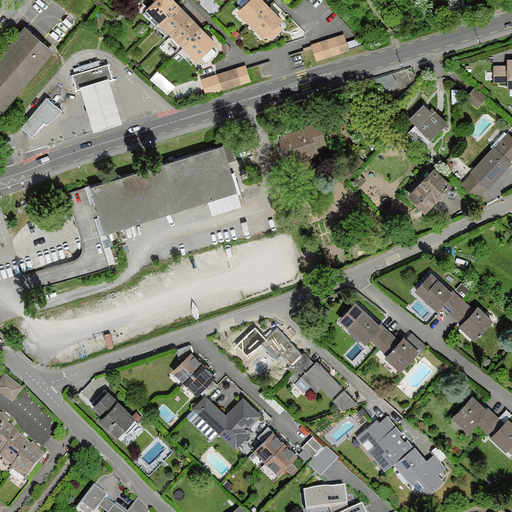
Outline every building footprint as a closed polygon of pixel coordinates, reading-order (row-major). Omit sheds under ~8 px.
[(157,0),(145,12),(194,62),(211,45),(166,0),(157,0)] [(251,0),(239,13),(264,37),(267,33),(272,39),(281,29),(276,24),(280,20),(259,0),(251,0)] [(52,52),(21,27),(0,53),(0,113),(1,114),(52,52)] [(349,50),(344,35),(314,45),(318,59),(349,50)] [(203,57),(208,62),(224,45),(219,41),(203,57)] [(511,59),(508,60),(508,65),(494,65),(494,83),(508,83),(509,89),(511,89),(511,59)] [(110,80),(114,79),(109,63),(71,75),(76,91),(82,89),(110,80)] [(245,68),(204,80),(208,94),(249,82),(245,68)] [(170,92),(177,84),(160,69),(153,77),(170,92)] [(398,83),(393,74),(370,80),(383,97),(398,83)] [(110,80),(82,89),(88,108),(95,131),(123,123),(116,100),(110,80)] [(487,99),(475,88),(466,99),(478,110),(487,99)] [(63,110),(50,99),(30,123),(40,131),(63,110)] [(448,124),(434,108),(431,111),(426,106),(412,119),(418,125),(409,134),(423,148),(448,124)] [(328,144),(321,120),(300,126),(301,128),(280,135),(289,164),(321,154),(319,147),(328,144)] [(511,160),(511,159),(511,158),(511,134),(509,132),(472,171),(473,173),(464,183),(479,197),(488,187),(490,189),(511,166),(511,160)] [(223,145),(92,187),(107,232),(117,229),(238,191),(223,145)] [(396,155),(386,165),(395,175),(405,165),(396,155)] [(455,185),(437,168),(410,195),(427,213),(455,185)] [(367,247),(356,251),(360,261),(375,254),(372,247),(367,249),(367,247)] [(446,288),(431,274),(417,289),(438,309),(442,304),(463,325),(461,327),(475,340),(491,323),(478,311),(475,313),(447,286),(446,288)] [(399,343),(355,303),(340,319),(365,342),(369,338),(388,355),(399,343)] [(332,398),(343,388),(318,361),(315,363),(305,352),(303,354),(278,328),(266,339),(255,328),(237,345),(249,356),(263,344),(276,359),(281,354),(291,365),(289,368),(294,373),(290,378),(295,383),(301,378),(316,393),(321,388),(332,398)] [(405,340),(403,338),(399,343),(388,355),(386,358),(400,370),(419,349),(421,351),(426,346),(411,333),(405,340)] [(192,353),(173,371),(198,396),(216,377),(192,353)] [(5,374),(0,379),(0,391),(13,401),(23,388),(5,374)] [(359,404),(345,391),(335,401),(343,409),(359,404)] [(104,415),(101,418),(118,436),(136,418),(119,401),(117,403),(106,393),(94,404),(104,415)] [(499,417),(474,395),(454,418),(471,433),(479,425),(486,432),(499,417)] [(262,415),(244,398),(227,416),(207,398),(195,410),(220,434),(236,450),(254,432),(250,428),(262,415)] [(213,442),(220,434),(195,410),(188,418),(213,442)] [(362,425),(369,419),(361,411),(355,416),(362,425)] [(27,479),(44,457),(6,427),(9,423),(0,415),(0,455),(2,457),(1,459),(14,469),(12,472),(19,477),(21,474),(27,479)] [(377,419),(357,436),(363,443),(369,438),(374,445),(368,451),(386,471),(394,464),(423,499),(444,480),(438,473),(445,467),(434,454),(426,460),(415,447),(408,453),(395,438),(402,433),(390,419),(383,426),(377,419)] [(511,420),(510,419),(492,438),(509,453),(510,451),(511,452),(511,420)] [(263,442),(274,432),(268,427),(258,437),(263,442)] [(254,452),(279,476),(299,456),(274,432),(263,442),(254,452)] [(322,446),(312,437),(302,448),(312,457),(322,446)] [(436,446),(431,450),(441,461),(448,456),(436,446)] [(327,447),(309,465),(321,477),(339,458),(327,447)] [(106,495),(94,485),(77,506),(84,511),(148,511),(150,510),(138,498),(128,510),(117,501),(113,506),(104,498),(106,495)] [(346,486),(304,490),(306,510),(329,508),(331,511),(345,511),(348,511),(346,486)] [(8,496),(4,501),(9,504),(13,500),(8,496)]
